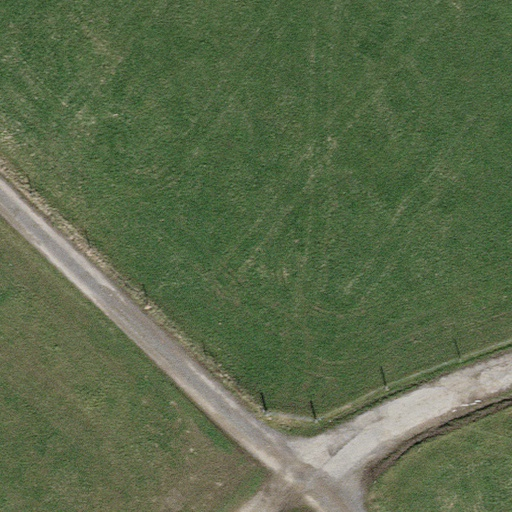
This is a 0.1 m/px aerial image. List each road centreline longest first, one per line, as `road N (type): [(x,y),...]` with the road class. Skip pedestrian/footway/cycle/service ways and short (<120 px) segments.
road 1 (track): [(0,209),(316,511)]
road 2 (track): [(511,358),(408,388),(273,511)]
